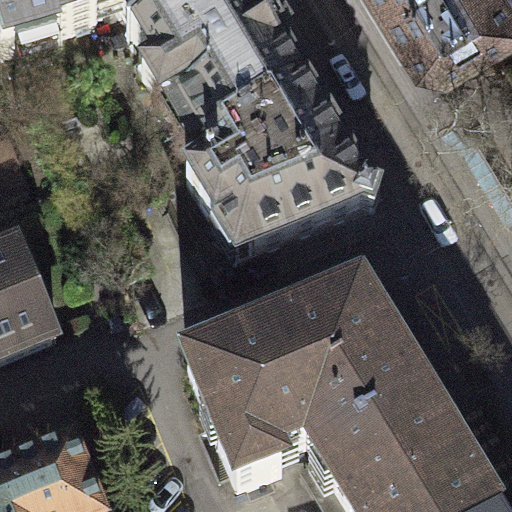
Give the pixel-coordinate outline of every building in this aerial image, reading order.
[(0,0),(0,66),(0,67),(96,31),(92,18),(85,0),(0,0)] [(85,0),(92,18),(117,10),(133,42),(201,0),(85,0)] [(247,0),(201,0),(133,42),(153,75),(141,82),(160,114),(172,107),(201,155),(304,93),(247,0)] [(412,51),(411,63),(436,66),(437,54),(511,8),(511,1),(511,0),(380,0),(398,30),(412,51)] [(210,169),(185,185),(236,268),(369,215),(373,203),(304,93),(201,155),(210,169)] [(123,216),(90,228),(115,289),(147,276),(123,216)] [(0,364),(54,343),(15,247),(0,253),(0,364)] [(487,511),(361,305),(188,375),(235,496),(282,477),(276,463),(306,451),(314,464),(303,476),(325,511),(487,511)] [(99,511),(74,449),(0,478),(0,511),(99,511)]
